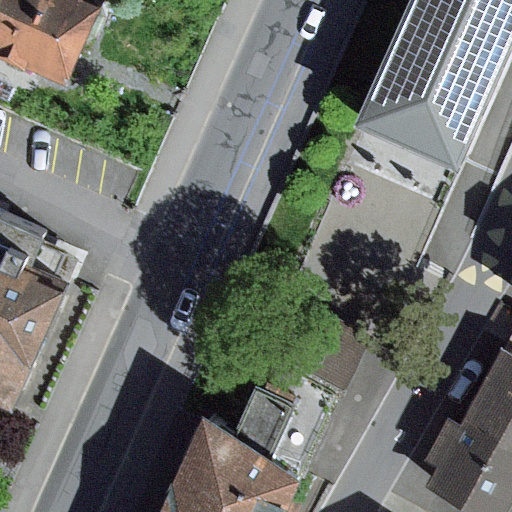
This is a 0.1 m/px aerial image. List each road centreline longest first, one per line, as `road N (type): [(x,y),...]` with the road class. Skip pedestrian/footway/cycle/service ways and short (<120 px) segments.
road 1 (residential): [(298,0),(72,511)]
road 2 (residential): [(351,511),(511,238)]
